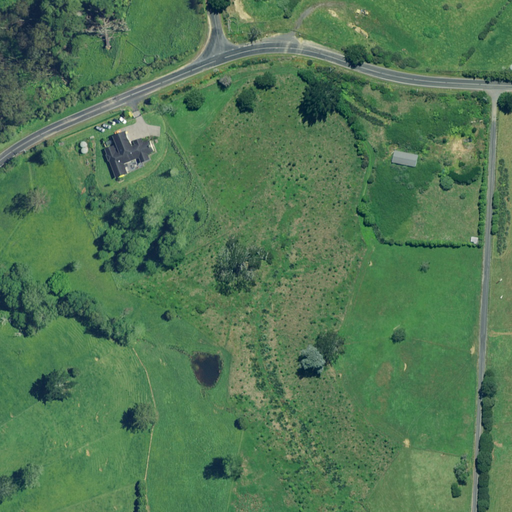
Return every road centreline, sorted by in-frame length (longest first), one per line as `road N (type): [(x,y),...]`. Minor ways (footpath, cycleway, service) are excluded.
road 1 (unclassified): [(222,57),(281,47),(402,77),(511,85)]
road 2 (unclassified): [(0,159),(40,134),(222,57)]
